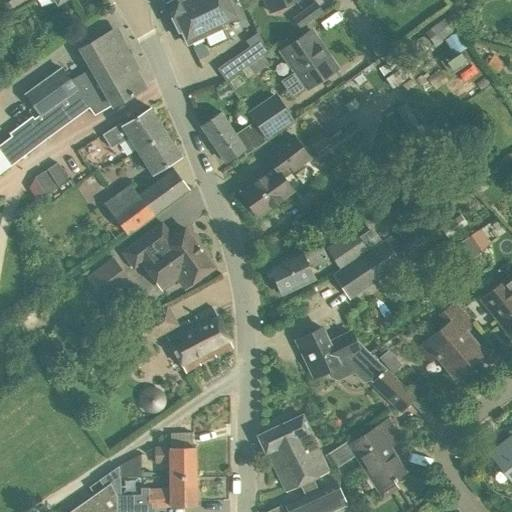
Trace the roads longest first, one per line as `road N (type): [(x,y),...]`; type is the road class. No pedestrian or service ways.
road 1 (residential): [(244,511),(241,277),(129,0)]
road 2 (residential): [(476,511),(448,476),(449,450),(511,392)]
